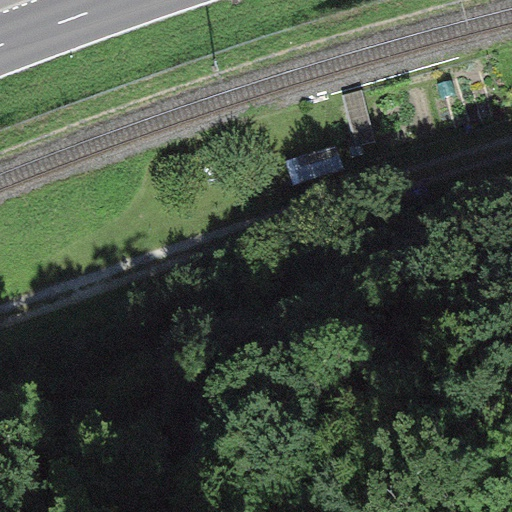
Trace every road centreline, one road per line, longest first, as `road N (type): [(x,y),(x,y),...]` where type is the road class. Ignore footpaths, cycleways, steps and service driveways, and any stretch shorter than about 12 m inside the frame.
road 1 (residential): [(0,362),(180,278),(511,184)]
road 2 (primary): [(0,47),(131,0)]
